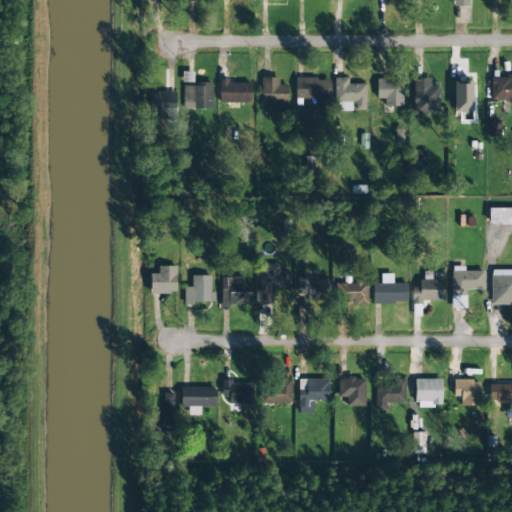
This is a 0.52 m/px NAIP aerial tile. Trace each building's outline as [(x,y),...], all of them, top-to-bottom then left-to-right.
[(278,78),(260,78),(260,104),(276,104),(276,109),(286,109),(287,85),(278,85),(278,78)] [(365,84),(348,84),(348,78),(335,78),(334,109),(353,110),(353,111),(365,111),(365,84)] [(430,78),(412,79),(413,115),(439,114),(438,84),(430,84),(430,78)] [(490,101),(511,101),(511,78),(491,78),(490,101)] [(249,83),(228,83),(228,79),(219,79),(218,103),(249,104),(249,83)] [(294,99),(328,99),(328,79),(295,79),(294,99)] [(383,106),(402,107),(402,80),(376,79),(375,99),(384,99),(383,106)] [(453,112),(470,112),(471,80),(453,80),(453,112)] [(212,84),(183,84),(182,109),(211,109),(212,84)] [(175,93),(150,93),(149,120),(175,120),(175,93)] [(412,168),(425,168),(425,151),(411,151),(412,168)] [(511,208),(488,209),(488,225),(511,224),(511,208)] [(259,265),(260,290),(288,289),(288,272),(279,272),(279,265),(259,265)] [(175,267),(158,266),(157,274),(149,274),(149,294),(175,294),(175,267)] [(451,309),(465,309),(466,290),(483,290),(483,272),(463,271),(463,267),(451,267),(451,309)] [(511,269),(490,270),(490,305),(511,304),(511,269)] [(411,287),(411,305),(420,305),(420,301),(443,301),(443,280),(431,280),(431,272),(421,272),(421,287),(411,287)] [(296,293),(306,293),(306,296),(330,295),(329,279),(317,279),(317,274),(296,275),(296,293)] [(406,283),(392,284),(392,274),(380,275),(380,284),(372,284),(372,304),(406,303),(406,283)] [(210,276),(191,276),(191,287),(183,287),(183,302),(214,302),(214,293),(210,293),(210,276)] [(243,277),(220,277),(220,306),(251,305),(250,283),(243,284),(243,277)] [(336,283),(336,303),(366,304),(367,284),(336,283)] [(260,305),(271,305),(271,290),(260,290),(260,305)] [(363,407),(364,379),(338,378),(337,397),(346,397),(346,406),(363,407)] [(291,379),(270,380),(270,385),(259,386),(259,404),(291,404),(291,379)] [(297,413),(313,414),(314,401),(328,401),(328,380),(298,379),(297,413)] [(375,410),(385,410),(384,404),(405,403),(404,379),(392,380),(392,384),(374,384),(375,410)] [(440,379),(414,380),(415,407),(441,407),(440,379)] [(231,384),(231,380),(221,380),(221,397),(228,397),(228,404),(252,404),(252,384),(231,384)] [(460,406),(479,406),(479,380),(453,381),(453,397),(460,396),(460,406)] [(511,384),(488,385),(489,403),(511,402),(511,384)] [(153,432),(175,431),(174,393),(163,393),(163,408),(152,409),(153,432)] [(424,454),(424,432),(411,433),(411,454),(424,454)]
